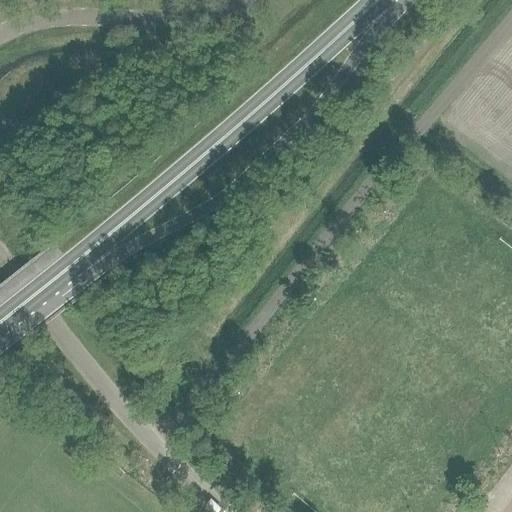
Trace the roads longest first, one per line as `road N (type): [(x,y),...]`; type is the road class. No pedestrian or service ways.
road 1 (trunk): [(69,269),(380,0)]
road 2 (unclassified): [(226,511),(133,419),(0,258)]
road 3 (unclassified): [(0,36),(61,18),(194,18),(252,0)]
